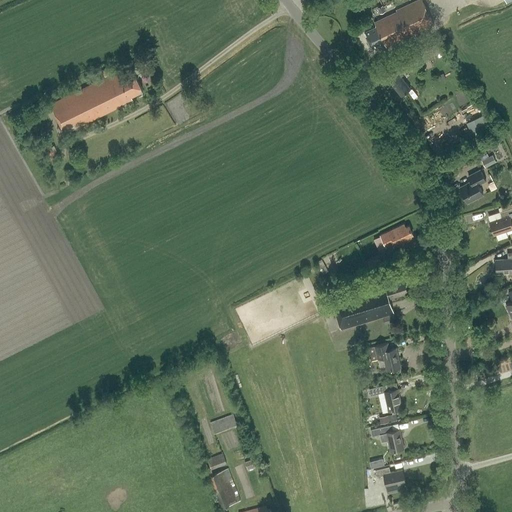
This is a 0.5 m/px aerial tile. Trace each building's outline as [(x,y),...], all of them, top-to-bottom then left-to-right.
[(377,26),(365,31),(373,48),(384,42),(387,47),(434,26),(422,0),(419,0),(397,10),(398,12),(375,22),(377,26)] [(421,49),(410,54),(415,64),(426,59),(443,51),(439,41),(421,49)] [(402,96),(411,88),(406,82),(400,74),(406,69),(401,63),(394,69),(395,70),(387,76),(397,90),(402,96)] [(102,70),(105,77),(111,74),(108,67),(102,70)] [(66,133),(77,127),(123,105),(123,103),(133,99),(132,97),(144,91),(133,69),(121,75),(120,72),(112,76),(111,75),(52,104),(66,133)] [(487,131),(484,117),(470,121),(474,134),(487,131)] [(49,161),(56,158),(48,141),(42,144),(49,161)] [(485,168),(496,162),(493,155),(489,157),(487,153),(480,157),(485,168)] [(486,181),(480,169),(469,176),(472,181),(460,187),(468,202),(484,194),(479,184),(486,181)] [(508,237),(507,235),(506,232),(507,231),(511,229),(511,224),(510,217),(511,216),(511,203),(499,208),(501,212),(502,217),(490,221),(495,234),(495,236),(497,235),(498,240),(508,237)] [(387,248),(394,245),(395,247),(411,239),(410,236),(414,235),(409,226),(406,227),(404,224),(381,236),(387,248)] [(511,252),(510,252),(510,258),(496,259),(496,274),(511,272),(511,252)] [(367,261),(371,269),(382,263),(379,255),(367,261)] [(329,272),(322,259),(317,262),(324,275),(329,272)] [(389,299),(407,293),(403,280),(385,285),(384,284),(332,300),(341,329),(394,313),(389,299)] [(385,324),(396,321),(394,314),(383,318),(385,324)] [(386,371),(400,367),(396,348),(389,349),(388,343),(368,348),(370,361),(383,358),(386,371)] [(391,390),(389,384),(369,389),(370,395),(384,392),(388,411),(402,408),(397,389),(391,390)] [(389,415),(390,422),(398,420),(396,413),(389,415)] [(214,433),(222,430),(237,425),(233,414),(210,423),(214,433)] [(389,415),(379,417),(381,424),(390,422),(389,415)] [(380,434),(382,442),(387,440),(390,452),(404,449),(399,429),(392,431),(391,425),(378,427),(371,429),(372,436),(380,434)] [(211,469),(227,463),(223,453),(207,459),(211,469)] [(244,462),(247,470),(255,467),(253,459),(244,462)] [(208,466),(204,467),(207,477),(219,509),(220,509),(224,507),(234,503),(240,501),(228,469),(213,474),(211,469),(209,470),(208,466)] [(404,484),(406,483),(402,469),(390,472),(389,466),(375,470),(377,477),(384,475),(387,488),(388,494),(406,490),(404,484)]
